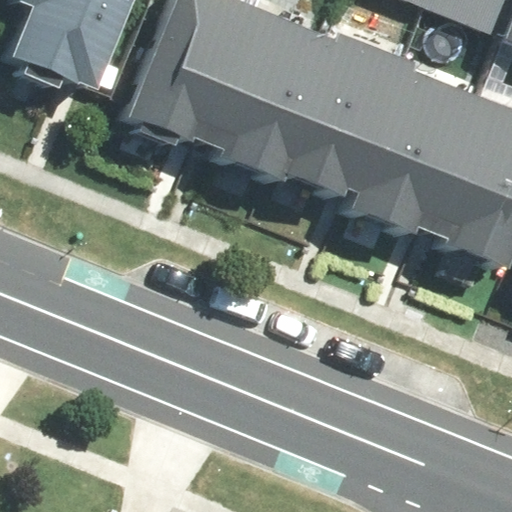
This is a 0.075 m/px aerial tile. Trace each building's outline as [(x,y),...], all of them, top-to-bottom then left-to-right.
[(17,0),(20,1),(1,51),(84,83),(115,0),(17,0)] [(204,0),(159,0),(114,114),(207,151),(259,21),(204,0)] [(504,0),(436,0),(495,23),(504,0)] [(511,0),(504,0),(495,23),(490,36),(511,45),(511,0)] [(259,21),(207,151),(301,188),(352,58),(259,21)] [(352,58),(301,188),(394,225),(446,95),(352,58)] [(511,121),(446,95),(394,225),(487,261),(511,199),(511,121)]
